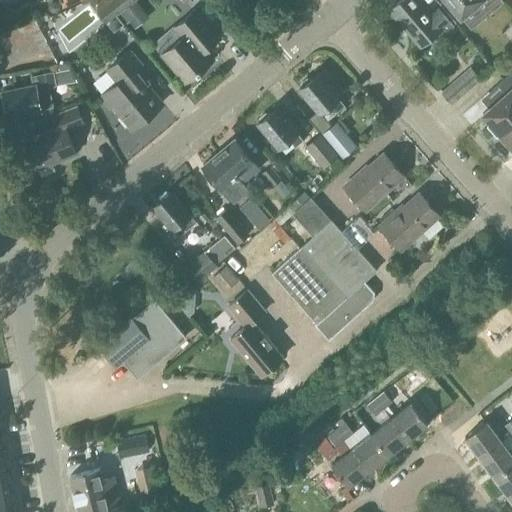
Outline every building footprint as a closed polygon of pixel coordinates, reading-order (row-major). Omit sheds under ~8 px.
[(84,0),(59,0),(62,9),(84,0)] [(87,0),(105,22),(133,0),(87,0)] [(143,10),(134,0),(133,0),(115,15),(124,25),(125,26),(129,22),(143,10)] [(418,0),(400,0),(387,11),(419,48),(443,27),(447,32),(453,27),(438,9),(431,15),(418,0)] [(446,0),(460,17),(480,0),(446,0)] [(195,9),(174,27),(182,36),(161,54),(185,83),(213,60),(205,50),(220,38),(195,9)] [(118,83),(102,95),(105,98),(103,100),(111,109),(112,107),(131,129),(163,103),(148,85),(151,82),(139,68),(142,65),(130,50),(113,65),(106,70),(118,83)] [(471,70),(443,94),(451,104),(479,79),(471,70)] [(511,71),(492,89),(500,98),(482,114),(490,122),(486,126),(496,137),(500,133),(511,122),(511,71)] [(52,107),(48,88),(57,87),(54,72),(30,77),(31,86),(3,92),(4,95),(0,95),(3,108),(6,107),(8,117),(39,111),(39,109),(52,107)] [(301,87),(299,89),(320,113),(330,104),(336,111),(343,105),(337,98),(340,95),(331,84),(329,86),(318,73),(309,80),(306,79),(301,84),(301,87)] [(55,129),(24,141),(30,155),(28,155),(30,159),(31,159),(36,169),(75,153),(65,129),(82,123),(76,108),(50,118),(55,129)] [(260,122),(258,123),(278,148),(289,139),(295,146),(302,140),(296,133),(299,130),(290,119),(287,121),(277,108),(268,115),(265,114),(259,118),(260,122)] [(341,159),(356,147),(336,121),(321,134),(341,159)] [(511,122),(500,133),(511,147),(511,122)] [(319,136),(306,146),(323,166),(336,156),(319,136)] [(234,140),(218,153),(243,183),(259,169),(234,140)] [(218,153),(203,166),(227,196),(226,197),(232,204),(249,191),(242,183),(243,183),(218,153)] [(361,172),(344,187),(365,210),(403,175),(384,154),(362,173),(361,172)] [(261,174),(272,187),(281,179),(270,166),(261,174)] [(196,222),(191,215),(171,192),(152,208),(172,231),(173,230),(179,236),(196,222)] [(396,211),(380,226),(400,249),(439,215),(419,193),(397,213),(396,211)] [(249,235),(226,208),(214,218),(237,245),(249,235)] [(372,291),(364,282),(376,271),(331,220),(271,273),(316,323),(314,325),(329,341),(372,302),(371,301),(370,300),(370,292),(371,291),(372,292),(372,291)] [(204,252),(187,267),(199,281),(216,266),(204,252)] [(129,262),(119,273),(128,281),(138,271),(129,262)] [(226,267),(213,278),(225,292),(238,281),(226,267)] [(247,290),(228,307),(245,327),(230,339),(236,346),(239,349),(236,352),(246,363),(249,361),(261,375),(283,357),(253,322),(265,311),(247,290)] [(154,300),(99,347),(115,367),(123,361),(137,378),(186,338),(154,300)] [(384,392),(376,399),(384,410),(393,403),(392,402),(391,401),(384,392)] [(376,416),(384,410),(376,399),(367,406),(376,416)] [(412,403),(392,419),(408,439),(428,424),(412,403)] [(372,434),(388,455),(408,439),(392,419),(372,434)] [(480,457),(501,441),(486,421),(465,437),(480,457)] [(337,430),(345,440),(353,433),(346,423),(337,430)] [(336,447),(345,440),(337,430),(328,437),(336,447)] [(372,434),(352,450),(368,470),(388,455),(372,434)] [(117,441),(120,459),(150,453),(146,435),(117,441)] [(511,456),(501,441),(480,457),(495,477),(511,464),(511,456)] [(368,470),(352,450),(332,465),(348,486),(368,470)] [(511,464),(495,477),(510,498),(511,495),(511,464)] [(99,469),(70,476),(73,491),(76,502),(78,511),(97,511),(110,509),(109,507),(121,504),(114,477),(102,480),(99,469)] [(5,484),(0,484),(0,507),(9,506),(5,484)] [(273,504),(268,484),(255,487),(260,508),(273,504)]
